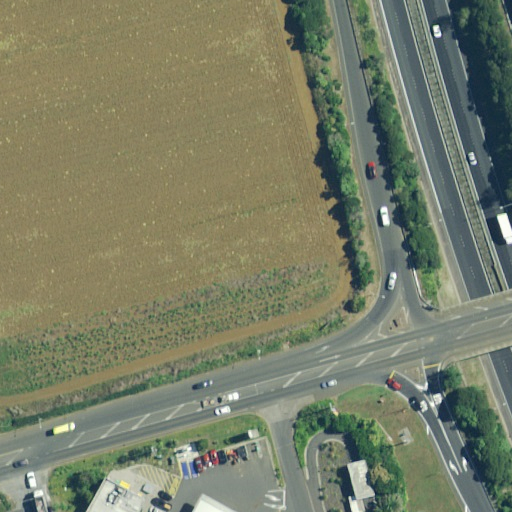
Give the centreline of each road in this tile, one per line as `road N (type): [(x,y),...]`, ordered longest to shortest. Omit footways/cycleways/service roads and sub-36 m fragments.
road 1 (motorway): [(511,391),(428,148),(387,0)]
road 2 (motorway): [(430,0),(511,271)]
road 3 (motorway): [(386,225),(337,0)]
road 4 (primary): [(58,444),(266,386)]
road 5 (motorway): [(354,352),(389,286),(386,225)]
